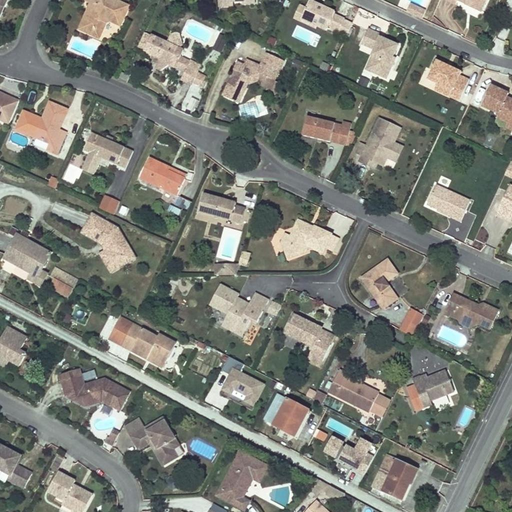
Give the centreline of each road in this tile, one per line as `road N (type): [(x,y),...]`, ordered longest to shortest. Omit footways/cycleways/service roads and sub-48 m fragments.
road 1 (residential): [(511,280),(80,79),(22,66)]
road 2 (residential): [(394,511),(0,296)]
road 3 (residential): [(131,511),(131,493),(110,464),(0,400)]
road 4 (residential): [(361,0),(511,63)]
road 5 (secondary): [(511,391),(453,511)]
